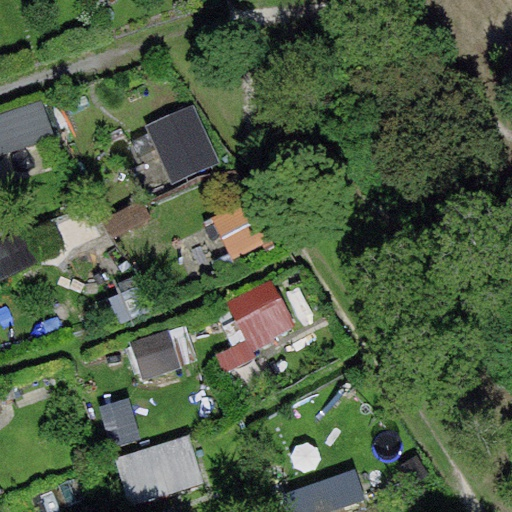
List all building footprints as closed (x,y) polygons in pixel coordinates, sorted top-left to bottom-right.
[(33,115),(0,127),(0,165),(46,149),(33,115)] [(180,186),(218,168),(212,156),(214,155),(208,141),(195,123),(158,141),(180,186)] [(49,235),(33,244),(40,257),(57,248),(49,235)] [(257,305),(237,316),(251,341),(270,331),(257,305)] [(172,340),(136,354),(149,385),(184,371),(172,340)] [(274,370),(243,388),(259,417),(290,399),(274,370)] [(194,447),(126,469),(139,511),(208,489),(194,447)] [(322,484),(292,498),(298,511),(320,511),(332,507),(322,484)]
